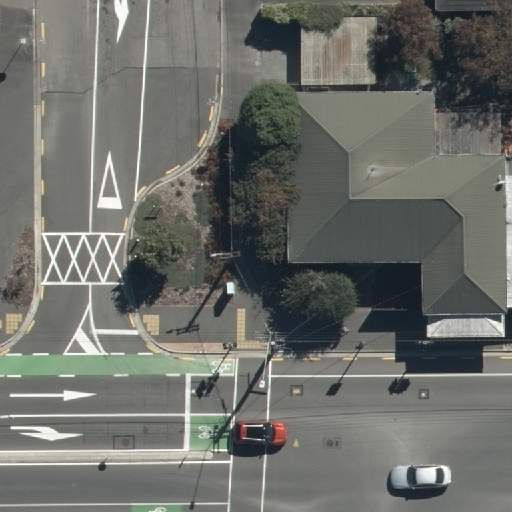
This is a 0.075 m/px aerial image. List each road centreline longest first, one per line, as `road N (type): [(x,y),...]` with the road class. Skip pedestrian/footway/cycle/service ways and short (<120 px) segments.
road 1 (residential): [(89,0),(85,457)]
road 2 (tertiary): [(379,456),(85,457)]
road 3 (tertiary): [(511,454),(379,456)]
